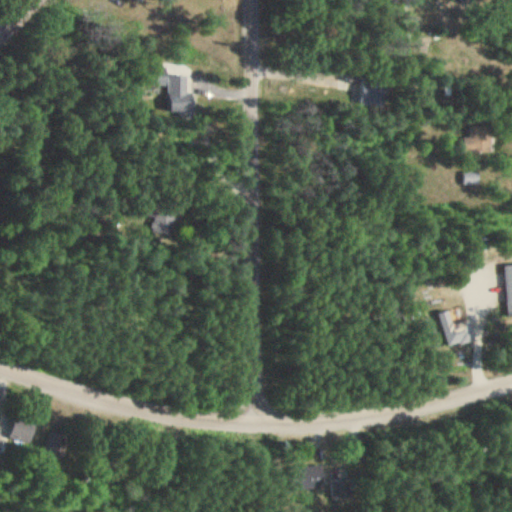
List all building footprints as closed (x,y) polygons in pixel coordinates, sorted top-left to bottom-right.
[(188,92),(188,77),(179,77),(179,92),(188,92)] [(360,102),(372,102),(372,80),(360,80),(360,102)] [(490,127),(464,127),(464,153),(490,153),(490,127)] [(149,205),(149,234),(173,234),(173,205),(149,205)] [(504,303),(511,302),(511,263),(503,264),(504,303)] [(446,348),(470,339),(459,306),(435,315),(446,348)] [(296,490),(327,490),(327,470),(296,470),(296,490)]
